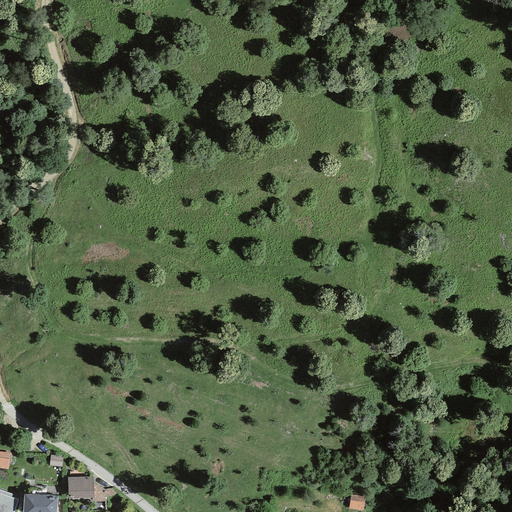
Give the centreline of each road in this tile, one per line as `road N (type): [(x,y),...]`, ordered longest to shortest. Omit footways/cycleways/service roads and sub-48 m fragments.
road 1 (track): [(0,221),(62,160),(73,136),(46,0)]
road 2 (unclassified): [(150,511),(4,404)]
